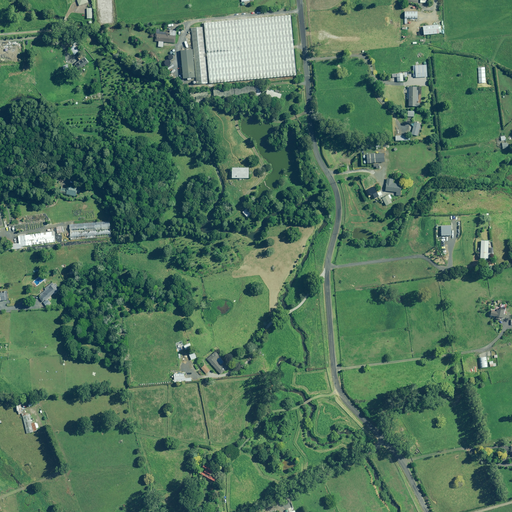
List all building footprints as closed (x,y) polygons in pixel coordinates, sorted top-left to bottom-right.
[(208,85),(294,78),(288,16),(203,23),(208,85)] [(438,24),(421,26),(422,35),(438,33),(438,24)] [(206,84),(201,27),(191,28),(197,84),(206,84)] [(170,30),(170,32),(160,32),(160,29),(156,29),(155,41),(159,41),(158,47),(163,47),(164,42),(175,42),(176,31),(170,30)] [(74,55),(79,51),(77,48),(79,46),(77,44),(70,49),(74,55)] [(193,80),(190,52),(178,53),(181,81),(193,80)] [(90,62),(85,57),(75,64),(80,70),(90,62)] [(412,66),(412,77),(414,77),(414,78),(427,77),(426,65),(412,66)] [(395,77),(395,82),(403,81),(402,77),(406,77),(406,72),(391,73),(391,77),(395,77)] [(235,87),(236,95),(255,94),(256,96),(261,96),(260,85),(235,87)] [(407,99),(407,106),(418,107),(418,103),(416,103),(416,101),(418,101),(418,94),(420,94),(420,87),(407,86),(406,99),(407,99)] [(214,99),(225,98),(225,100),(229,99),(229,97),(235,97),(234,87),(214,89),(214,99)] [(271,91),(264,89),(262,94),(281,99),(282,94),(279,93),(279,91),(275,89),(274,91),(271,90),(271,91)] [(209,91),(196,92),(196,94),(190,94),(191,100),(193,100),(193,103),(202,103),(202,99),(210,98),(209,91)] [(420,124),(413,122),(410,134),(416,136),(420,124)] [(373,153),(373,154),(364,155),(365,163),(383,162),(383,153),(376,154),(376,152),(373,153)] [(249,168),(233,167),(232,171),(231,171),(231,178),(239,178),(239,180),(242,180),(242,178),(249,178),(249,168)] [(392,178),(385,177),(384,191),(395,192),(395,195),(399,196),(401,183),(392,182),(392,178)] [(59,193),(77,197),(78,193),(80,193),(81,190),(78,189),(78,185),(69,183),(68,188),(61,187),(59,193)] [(383,202),(384,205),(391,202),(389,199),(391,198),(389,194),(379,199),(381,203),(383,202)] [(253,213),(248,208),(243,212),(248,218),(253,213)] [(70,232),(110,229),(110,221),(69,224),(70,232)] [(110,229),(70,232),(71,239),(111,237),(110,229)] [(10,244),(10,249),(21,248),(21,246),(56,243),(55,232),(15,236),(16,243),(10,244)] [(492,253),(492,247),(489,247),(489,240),(480,240),(479,248),(477,248),(477,253),(478,253),(478,258),(492,258),(492,253)] [(46,306),(53,302),(51,300),(50,302),(47,299),(59,290),(54,283),(49,287),(49,288),(43,293),(44,294),(39,297),(42,302),(43,302),(46,306)] [(8,297),(8,291),(1,291),(1,293),(0,292),(0,300),(8,301),(8,297)] [(494,319),(499,320),(499,317),(503,318),(505,308),(499,307),(499,308),(496,307),(495,309),(494,308),(493,311),(490,310),(489,315),(495,316),(494,319)] [(221,375),(226,370),(221,365),(224,362),(219,357),(220,356),(215,351),(207,359),(212,365),(211,366),(214,370),(215,368),(221,375)] [(486,357),(479,357),(479,368),(487,367),(486,357)] [(205,365),(201,368),(206,374),(209,372),(211,375),(213,374),(205,365)] [(177,373),(174,373),(174,382),(192,381),(192,378),(184,378),(184,374),(177,374),(177,373)] [(21,403),(16,404),(18,414),(25,413),(25,410),(22,410),(21,403)] [(37,423),(36,423),(35,422),(32,423),(29,412),(22,414),(26,434),(37,431),(37,429),(38,428),(37,423)] [(204,465),(202,468),(205,470),(211,473),(212,474),(214,470),(204,465)] [(203,473),(202,472),(200,475),(214,483),(216,480),(210,476),(203,473)]
